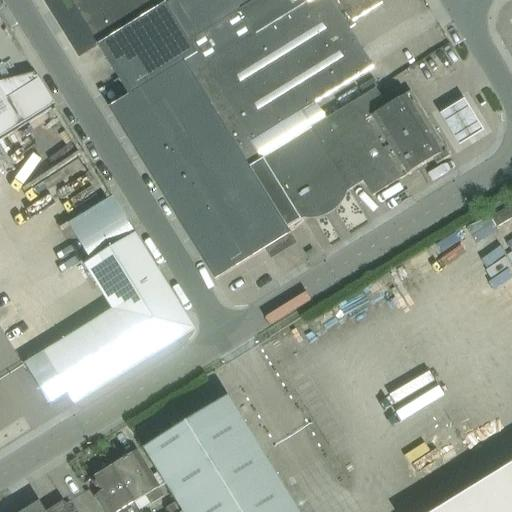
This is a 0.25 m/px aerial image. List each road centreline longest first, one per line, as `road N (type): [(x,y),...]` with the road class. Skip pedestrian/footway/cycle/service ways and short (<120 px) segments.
road 1 (unclassified): [(226,338),(13,0)]
road 2 (tertiary): [(226,338),(511,163)]
road 3 (tertiary): [(0,476),(226,338)]
